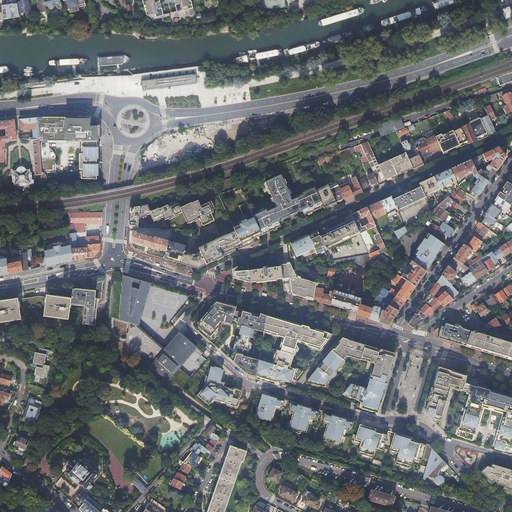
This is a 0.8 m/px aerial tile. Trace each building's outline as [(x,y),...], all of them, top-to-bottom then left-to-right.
[(21,1),(17,2),(18,9),(19,13),(25,11),(26,15),(32,14),(31,10),(29,3),(28,0),(24,0),(25,1),(21,1)] [(43,0),(45,8),(48,7),(53,6),(56,5),(56,6),(57,7),(58,8),(59,8),(60,8),(61,8),(62,8),(59,0),(43,0)] [(62,0),(63,0),(66,0),(68,7),(67,8),(68,10),(69,10),(69,12),(79,9),(78,7),(85,5),(84,0),(62,0)] [(142,0),(144,5),(145,4),(145,6),(146,5),(147,10),(146,10),(147,11),(146,11),(146,14),(148,15),(149,16),(154,17),(156,16),(156,17),(168,17),(169,17),(169,16),(170,16),(169,14),(163,15),(163,14),(161,7),(158,8),(158,7),(157,3),(157,2),(160,1),(159,0),(142,0)] [(177,0),(178,2),(178,3),(175,4),(177,11),(177,12),(171,13),(172,15),(173,15),(173,16),(173,15),(174,17),(185,16),(187,15),(193,15),(192,14),(194,14),(190,0),(189,0),(177,0)] [(19,13),(18,9),(14,10),(14,12),(13,12),(12,12),(3,13),(3,14),(5,14),(5,18),(6,19),(13,18),(19,17),(19,13)] [(196,78),(198,77),(197,73),(141,80),(142,90),(197,83),(196,78)] [(511,74),(511,73),(496,78),(499,87),(511,82),(511,74)] [(502,97),(505,104),(509,102),(511,100),(511,94),(511,93),(510,94),(510,93),(502,97)] [(498,101),(495,95),(488,97),(491,103),(498,101)] [(505,104),(505,105),(506,106),(502,108),(505,115),(511,111),(511,109),(509,102),(505,104)] [(490,106),(484,108),(490,122),(496,119),(490,106)] [(490,122),(484,108),(479,111),(485,124),(490,122)] [(43,183),(44,183),(47,183),(47,180),(46,178),(45,175),(43,172),(41,144),(40,141),(38,117),(20,119),(21,130),(33,128),(34,137),(31,138),(31,134),(22,135),(22,140),(31,139),(32,142),(34,142),(37,176),(43,175),(43,183)] [(38,117),(40,141),(81,141),(81,145),(81,179),(99,179),(99,148),(99,145),(101,126),(92,117),(38,117)] [(396,131),(403,129),(400,119),(399,118),(376,126),(377,128),(380,137),(381,137),(396,131)] [(12,120),(0,120),(0,162),(5,162),(5,141),(17,140),(14,119),(12,120)] [(476,141),(469,125),(461,128),(461,129),(468,143),(468,145),(473,143),(476,141)] [(408,132),(406,128),(396,132),(398,137),(408,132)] [(468,143),(461,129),(459,130),(453,132),(460,146),(460,147),(465,145),(468,143)] [(435,137),(432,131),(422,135),(424,138),(430,152),(440,148),(435,137)] [(453,132),(453,131),(442,136),(441,134),(435,137),(440,148),(443,154),(447,151),(456,148),(460,146),(453,132)] [(352,142),(351,137),(340,140),(342,145),(352,142)] [(403,138),(399,140),(405,152),(410,150),(409,147),(411,146),(410,143),(408,144),(406,141),(405,141),(403,138)] [(414,144),(416,149),(422,161),(425,160),(425,158),(426,157),(431,155),(430,152),(424,138),(419,140),(419,142),(414,144)] [(368,142),(363,144),(361,144),(368,160),(374,173),(381,170),(374,155),(371,150),(368,142)] [(55,154),(54,152),(52,150),(50,149),(49,144),(64,144),(64,143),(47,143),(47,144),(41,144),(43,172),(56,173),(56,156),(55,154)] [(368,160),(361,144),(354,147),(356,151),(360,150),(363,156),(360,157),(361,160),(363,163),(368,160)] [(498,147),(482,155),(486,163),(492,160),(493,161),(489,166),(496,171),(504,160),(510,151),(507,149),(505,151),(503,153),(498,147)] [(413,169),(413,170),(420,167),(423,165),(422,161),(416,149),(414,150),(417,155),(418,155),(410,159),(409,156),(410,156),(409,154),(407,155),(412,167),(413,169)] [(406,153),(390,161),(392,165),(396,174),(396,175),(412,167),(407,155),(406,153)] [(477,173),(471,160),(463,163),(450,169),(455,179),(457,177),(458,180),(464,177),(464,176),(467,174),(467,173),(469,172),(469,173),(472,172),(473,176),(477,173)] [(30,184),(36,183),(36,180),(34,180),(34,173),(32,173),(32,169),(29,170),(28,167),(27,166),(26,166),(24,165),(22,165),(20,166),(19,167),(19,170),(16,170),(16,174),(14,174),(15,182),(16,182),(16,184),(20,184),(21,186),(28,185),(30,184)] [(381,171),(385,179),(388,177),(396,174),(392,165),(384,169),(385,169),(381,171)] [(493,176),(496,171),(489,166),(488,165),(486,168),(486,170),(485,172),(486,172),(485,173),(481,170),(477,173),(487,180),(489,182),(493,176)] [(396,175),(397,176),(413,169),(412,167),(396,175)] [(455,179),(450,169),(443,173),(434,177),(440,190),(444,188),(443,187),(451,183),(452,184),(456,182),(455,179)] [(372,185),(378,182),(374,173),(368,176),(372,185)] [(477,173),(473,176),(478,181),(477,181),(476,181),(475,181),(474,182),(474,183),(475,184),(475,185),(476,185),(469,195),(476,200),(482,192),(484,189),(484,188),(482,186),(484,184),(487,180),(477,173)] [(261,213),(253,216),(254,217),(254,219),(261,233),(262,235),(263,235),(273,230),(277,228),(281,227),(279,222),(281,221),(281,220),(280,219),(283,218),(283,219),(283,218),(289,216),(292,215),(297,212),(297,211),(300,210),(300,211),(301,212),(303,211),(305,216),(308,214),(312,212),(313,212),(316,211),(315,209),(323,206),(317,192),(315,190),(312,191),(311,190),(310,190),(304,193),(303,193),(303,194),(303,195),(297,198),(293,200),(291,199),(291,198),(290,195),(291,195),(290,194),(288,188),(286,184),(284,180),(281,175),(265,182),(267,186),(271,194),(272,198),(274,201),(275,203),(275,202),(276,205),(278,205),(277,207),(268,212),(267,210),(265,211),(261,213)] [(351,189),(354,197),(360,194),(363,193),(362,190),(362,189),(358,181),(357,178),(356,177),(352,179),(355,187),(351,189)] [(440,190),(434,177),(419,183),(421,187),(426,198),(427,198),(426,197),(440,190)] [(361,180),(358,181),(362,189),(369,186),(365,178),(361,180)] [(459,188),(462,185),(467,181),(465,179),(458,186),(459,188)] [(497,196),(510,206),(511,203),(511,185),(507,182),(503,188),(504,189),(502,192),(506,195),(505,196),(500,192),(497,196)] [(344,199),(345,201),(351,199),(354,197),(351,189),(348,183),(339,187),(344,199)] [(330,189),(336,202),(339,201),(342,200),(344,199),(339,187),(338,186),(330,189)] [(330,189),(329,187),(325,189),(324,187),(323,187),(322,188),(321,188),(320,189),(321,190),(317,192),(323,206),(323,207),(325,210),(331,207),(336,205),(337,205),(336,202),(330,189)] [(421,200),(426,198),(421,187),(416,189),(416,188),(408,192),(408,191),(404,193),(405,193),(392,199),(396,208),(398,211),(421,200)] [(460,203),(466,196),(459,191),(456,196),(455,195),(454,197),(455,197),(454,199),(460,203)] [(396,208),(392,199),(391,196),(386,198),(381,201),(386,213),(396,208)] [(466,214),(468,211),(448,197),(445,200),(438,205),(441,207),(445,210),(451,201),(452,202),(452,203),(457,207),(457,208),(466,214)] [(132,220),(139,220),(139,219),(143,218),(146,216),(150,214),(154,222),(164,218),(165,221),(169,219),(173,217),(175,216),(179,214),(183,212),(188,224),(194,221),(198,219),(199,220),(200,219),(203,226),(215,221),(213,218),(211,214),(213,213),(214,213),(213,210),(215,209),(212,202),(201,207),(198,201),(192,204),(191,203),(181,208),(179,204),(177,205),(175,202),(159,209),(159,208),(151,212),(148,205),(142,207),(131,209),(130,212),(130,214),(130,219),(132,219),(132,220)] [(367,208),(374,224),(376,223),(374,219),(386,214),(386,213),(381,201),(376,203),(367,208)] [(445,210),(441,207),(435,216),(443,222),(449,213),(445,210)] [(379,255),(380,254),(386,249),(374,224),(367,208),(364,209),(359,211),(362,218),(366,216),(369,224),(365,226),(368,230),(373,228),(376,234),(373,236),(380,250),(377,251),(379,255)] [(493,212),(488,209),(488,210),(480,221),(484,224),(486,222),(489,224),(494,217),(494,216),(491,214),(492,212),(493,212)] [(71,245),(71,246),(87,245),(99,244),(98,236),(86,237),(85,223),(100,223),(100,225),(102,225),(103,211),(68,213),(69,220),(70,233),(71,245)] [(362,218),(359,211),(355,213),(351,215),(354,222),(359,233),(360,234),(363,233),(368,230),(365,226),(362,218)] [(243,248),(251,244),(258,241),(257,238),(254,239),(253,237),(261,233),(254,219),(248,222),(247,220),(246,219),(239,222),(241,225),(239,226),(241,229),(236,232),(237,234),(237,235),(239,240),(240,240),(243,248)] [(449,226),(455,230),(458,226),(451,221),(448,225),(449,226)] [(359,233),(354,222),(350,223),(350,222),(346,224),(347,225),(330,233),(320,237),(326,250),(328,250),(327,248),(355,235),(359,233)] [(346,224),(350,222),(349,222),(329,231),(330,233),(347,225),(346,224)] [(490,235),(493,232),(479,222),(477,225),(478,225),(477,226),(479,227),(473,236),(474,237),(480,241),(486,232),(490,235)] [(426,232),(433,236),(435,238),(438,234),(437,233),(440,228),(433,223),(426,232)] [(445,231),(451,236),(455,230),(449,226),(445,231)] [(395,232),(398,239),(405,233),(407,231),(405,227),(395,232)] [(135,231),(133,230),(132,237),(132,242),(166,252),(169,241),(155,237),(154,237),(153,237),(153,238),(137,233),(136,231),(135,231)] [(225,236),(221,238),(223,242),(225,243),(229,251),(235,248),(234,246),(240,243),(242,246),(243,248),(240,240),(239,240),(237,235),(237,234),(236,232),(236,231),(229,235),(229,234),(225,236)] [(426,232),(426,231),(422,237),(425,239),(414,254),(416,255),(417,256),(413,262),(412,261),(411,261),(412,261),(416,264),(426,271),(429,266),(434,261),(437,256),(441,249),(445,245),(435,238),(433,236),(426,232)] [(316,252),(308,234),(304,236),(299,239),(296,240),(290,243),(297,257),(309,251),(311,254),(316,252)] [(315,236),(314,235),(310,237),(313,244),(315,243),(315,244),(316,244),(316,243),(317,242),(318,243),(319,243),(319,242),(319,241),(316,235),(315,236)] [(482,242),(480,241),(474,237),(468,245),(467,247),(472,251),(475,253),(476,250),(482,242)] [(221,238),(219,239),(226,253),(222,254),(223,257),(226,256),(230,254),(235,252),(243,248),(242,246),(240,243),(234,246),(235,248),(229,251),(225,243),(223,242),(221,238)] [(216,241),(199,249),(201,252),(207,265),(223,257),(222,254),(226,253),(219,239),(216,240),(216,241)] [(187,246),(169,241),(166,252),(164,259),(173,261),(181,263),(184,253),(185,249),(186,249),(187,246)] [(87,257),(94,256),(96,253),(100,250),(100,244),(99,244),(87,245),(87,248),(87,257)] [(504,256),(511,252),(506,244),(499,248),(504,256)] [(46,258),(47,266),(56,264),(59,263),(73,260),(71,248),(71,246),(71,245),(62,247),(61,245),(54,246),(55,249),(45,251),(46,257),(46,258)] [(467,247),(463,245),(458,252),(454,258),(462,264),(468,257),(470,258),(472,255),(470,254),(472,251),(467,247)] [(71,248),(73,260),(86,258),(87,257),(87,248),(71,248)] [(498,261),(504,256),(499,248),(492,253),(498,261)] [(21,261),(22,271),(31,269),(31,266),(28,267),(27,260),(32,259),(32,249),(23,249),(23,250),(22,250),(21,250),(21,261)] [(185,253),(184,253),(181,263),(199,269),(207,265),(201,252),(200,252),(195,255),(194,255),(186,253),(186,252),(185,251),(185,253)] [(369,255),(372,261),(375,259),(375,258),(379,255),(377,251),(369,255)] [(483,258),(480,260),(488,272),(500,263),(498,261),(492,253),(492,252),(483,258)] [(375,258),(375,259),(389,269),(393,263),(380,254),(379,255),(375,258)] [(361,271),(364,268),(367,265),(372,261),(369,255),(331,261),(334,267),(336,267),(354,264),(361,271)] [(470,263),(472,266),(478,261),(480,260),(483,258),(480,256),(478,258),(470,263)] [(451,285),(453,284),(455,282),(452,280),(453,279),(455,276),(456,274),(456,275),(456,273),(454,271),(456,269),(458,270),(458,269),(464,273),(468,268),(465,266),(462,264),(454,258),(451,262),(454,264),(453,265),(455,266),(454,267),(453,267),(453,266),(450,264),(442,275),(451,285)] [(7,263),(8,274),(15,273),(22,271),(21,261),(14,262),(13,260),(10,260),(10,263),(7,263)] [(477,268),(471,272),(476,280),(487,273),(488,272),(480,260),(478,261),(481,265),(478,267),(477,266),(476,267),(477,268)] [(396,274),(415,287),(422,277),(426,271),(416,264),(412,261),(409,264),(410,265),(411,265),(408,270),(411,271),(409,273),(408,272),(407,273),(409,274),(407,276),(406,276),(400,271),(399,270),(396,274)] [(287,264),(281,265),(281,266),(283,279),(290,278),(290,279),(292,295),(306,298),(313,300),(315,287),(316,283),(309,282),(309,281),(298,278),(296,278),(296,277),(296,275),(295,275),(294,270),(293,270),(290,264),(287,264)] [(232,278),(250,283),(249,275),(249,270),(238,270),(238,265),(231,269),(232,278)] [(367,265),(364,268),(373,274),(375,270),(367,265)] [(283,279),(281,266),(264,268),(264,267),(262,267),(262,269),(249,270),(249,271),(249,275),(250,283),(256,282),(257,284),(277,281),(277,280),(283,279)] [(335,275),(336,267),(334,267),(333,267),(332,270),(328,269),(328,273),(327,276),(332,277),(333,275),(335,275)] [(361,271),(367,276),(370,272),(364,268),(361,271)] [(468,287),(477,281),(476,280),(471,272),(462,278),(468,287)] [(396,297),(405,303),(411,294),(415,287),(396,274),(396,273),(391,280),(396,284),(399,285),(402,281),(404,283),(405,284),(401,289),(398,294),(397,293),(385,284),(383,288),(396,297)] [(166,347),(138,323),(150,283),(123,275),(119,320),(128,322),(127,331),(126,333),(126,335),(155,360),(150,366),(167,381),(197,347),(179,332),(166,347)] [(452,299),(459,293),(454,288),(451,285),(442,275),(439,279),(437,283),(440,287),(441,286),(442,285),(443,286),(444,285),(449,290),(446,293),(452,299)] [(369,278),(362,299),(365,300),(372,279),(369,278)] [(71,288),(70,299),(69,311),(84,313),(82,331),(95,332),(98,305),(101,305),(102,287),(102,281),(71,288)] [(373,306),(375,300),(380,285),(376,283),(369,305),(373,306)] [(449,303),(453,300),(452,299),(446,293),(445,292),(444,291),(443,291),(444,292),(438,298),(435,295),(440,287),(437,283),(430,293),(441,304),(443,307),(449,303)] [(511,284),(503,290),(508,296),(511,294),(511,298),(510,300),(511,302),(511,284)] [(385,304),(399,311),(402,306),(405,303),(396,297),(383,288),(380,285),(375,300),(385,304)] [(327,304),(330,305),(332,291),(330,291),(329,295),(326,294),(326,292),(327,292),(328,287),(325,286),(325,289),(322,303),(327,304)] [(317,302),(322,303),(325,289),(315,287),(313,300),(313,301),(317,302)] [(357,313),(360,305),(362,299),(333,290),(332,291),(330,305),(350,311),(354,313),(357,313)] [(507,299),(501,291),(495,295),(500,303),(507,299)] [(441,304),(430,293),(427,297),(424,301),(427,304),(428,305),(433,310),(433,311),(441,304)] [(490,307),(498,302),(493,294),(489,296),(490,299),(486,301),(490,307)] [(38,296),(25,298),(26,320),(43,317),(57,319),(59,297),(47,295),(47,297),(38,296)] [(59,297),(57,319),(67,320),(69,311),(70,299),(59,297)] [(25,298),(0,301),(0,324),(21,321),(26,320),(25,298)] [(376,321),(379,322),(383,310),(384,307),(385,304),(375,300),(373,306),(372,309),(369,318),(376,321)] [(240,311),(240,312),(235,311),(236,307),(216,302),(207,313),(202,318),(197,323),(199,325),(198,326),(199,327),(198,328),(208,337),(209,336),(213,340),(221,330),(223,324),(231,326),(232,324),(236,325),(236,328),(241,329),(238,336),(236,336),(231,354),(232,354),(229,357),(231,360),(234,362),(233,363),(245,373),(251,375),(260,377),(259,379),(268,382),(269,380),(272,381),(275,382),(275,381),(280,381),(284,384),(285,382),(289,382),(288,382),(296,384),(297,381),(296,381),(297,378),(303,371),(290,367),(293,355),(295,355),(296,352),(298,352),(299,348),(297,347),(298,346),(296,345),(297,342),(317,348),(317,350),(319,350),(332,334),(323,332),(312,328),(305,326),(261,314),(260,316),(244,312),(240,311)] [(394,318),(399,311),(385,304),(384,307),(387,308),(385,311),(383,310),(379,322),(389,325),(394,318)] [(432,315),(435,312),(433,311),(433,310),(428,305),(427,304),(419,311),(425,317),(430,313),(432,315)] [(488,312),(482,304),(478,307),(479,310),(477,311),(481,316),(483,315),(484,317),(485,316),(484,314),(488,312)] [(365,317),(369,318),(372,309),(360,305),(357,313),(357,314),(365,317)] [(425,317),(419,311),(418,310),(410,320),(408,324),(413,327),(424,320),(424,319),(426,318),(425,317)] [(511,323),(511,321),(507,314),(502,317),(507,325),(511,324),(511,323)] [(496,327),(501,326),(500,324),(495,317),(491,319),(492,321),(484,326),(486,329),(487,329),(496,327)] [(438,338),(466,347),(471,332),(471,331),(463,329),(459,326),(458,327),(456,326),(446,323),(445,323),(444,327),(441,326),(438,338)] [(483,352),(488,353),(491,343),(492,341),(489,340),(490,337),(483,335),(482,334),(478,333),(474,334),(474,331),(471,332),(466,347),(474,349),(474,348),(477,349),(477,350),(478,350),(483,352)] [(491,354),(508,359),(511,346),(511,343),(502,340),(493,337),(493,338),(492,341),(491,343),(488,353),(491,354)] [(339,341),(332,351),(344,360),(348,356),(374,364),(375,366),(371,379),(386,384),(394,357),(393,357),(394,353),(369,345),(347,339),(342,338),(339,341)] [(33,351),(31,362),(34,363),(33,367),(36,367),(33,381),(38,382),(39,376),(46,377),(51,351),(37,349),(36,352),(33,351)] [(344,360),(332,351),(328,356),(324,361),(325,362),(322,366),(321,366),(320,366),(318,369),(307,382),(324,387),(344,362),(344,361),(344,360)] [(222,370),(211,367),(208,376),(206,376),(205,382),(204,387),(197,395),(211,407),(214,403),(238,409),(241,400),(240,400),(242,391),(226,387),(227,382),(221,380),(221,378),(220,377),(222,370)] [(425,411),(431,417),(433,420),(436,423),(439,420),(440,420),(448,392),(447,392),(449,386),(454,387),(459,388),(459,389),(462,390),(463,389),(467,376),(439,367),(438,371),(437,371),(425,411)] [(0,373),(0,372),(0,381),(10,385),(12,376),(0,373)] [(502,421),(499,431),(497,430),(494,440),(496,441),(494,447),(503,450),(503,449),(508,451),(509,447),(511,448),(511,446),(511,396),(481,388),(483,381),(474,378),(467,376),(463,389),(467,390),(466,394),(469,394),(459,427),(458,427),(457,432),(459,432),(458,436),(463,437),(463,438),(472,441),(474,434),(476,435),(479,424),(477,424),(481,410),(480,410),(481,404),(490,407),(490,408),(494,409),(494,408),(507,412),(504,421),(502,421)] [(386,384),(371,379),(369,388),(353,384),(345,395),(351,399),(352,398),(363,404),(361,408),(372,412),(372,411),(378,413),(384,391),(386,384)] [(6,390),(0,387),(0,403),(2,405),(5,397),(8,399),(10,394),(5,392),(6,390)] [(284,401),(276,399),(277,397),(263,393),(258,407),(257,407),(255,412),(257,412),(256,414),(258,415),(258,416),(259,417),(259,418),(263,419),(263,418),(272,420),(276,407),(280,408),(281,407),(282,408),(284,401)] [(29,398),(22,418),(27,420),(28,418),(31,419),(30,421),(35,423),(42,402),(29,398)] [(312,420),(313,419),(313,418),(314,419),(317,410),(288,401),(285,410),(287,410),(286,412),(290,414),(286,429),(287,429),(287,431),(291,432),(290,433),(297,435),(298,434),(301,435),(302,434),(303,434),(308,419),(312,420)] [(353,422),(322,412),(321,418),(322,419),(322,420),(326,421),(322,435),(323,436),(323,437),(337,442),(338,440),(339,441),(341,434),(343,434),(342,432),(342,431),(344,430),(343,429),(343,427),(350,429),(351,428),(352,429),(354,424),(352,423),(353,422)] [(214,428),(215,427),(211,425),(211,424),(205,433),(209,435),(210,434),(212,431),(214,428)] [(353,435),(345,459),(415,479),(416,479),(420,465),(426,445),(421,443),(418,442),(418,441),(417,440),(406,437),(394,433),(390,449),(384,448),(387,434),(376,431),(370,429),(371,428),(360,424),(356,436),(353,435)] [(217,442),(219,437),(217,436),(218,435),(216,434),(216,435),(214,433),(214,432),(212,431),(210,434),(209,435),(211,437),(211,438),(217,442)] [(29,440),(16,435),(11,446),(24,452),(29,440)] [(211,452),(217,442),(211,438),(205,448),(211,452)] [(210,454),(211,452),(205,448),(198,444),(197,445),(195,443),(189,450),(198,455),(200,451),(202,452),(205,454),(206,452),(210,454)] [(423,482),(427,477),(434,479),(434,480),(434,481),(434,482),(435,483),(436,485),(437,485),(438,485),(440,485),(441,485),(443,484),(444,482),(444,481),(444,479),(443,477),(442,476),(441,475),(439,475),(439,476),(440,471),(440,470),(441,472),(448,466),(428,444),(426,444),(426,445),(420,465),(426,467),(422,481),(423,482)] [(223,511),(245,451),(230,446),(206,511),(223,511)] [(72,465),(66,472),(72,476),(73,475),(81,482),(80,483),(86,488),(87,486),(90,489),(93,486),(90,483),(98,472),(92,468),(90,470),(82,463),(84,462),(77,457),(71,464),(72,465)] [(191,466),(184,462),(180,469),(187,473),(191,466)] [(487,466),(481,472),(491,483),(493,481),(497,482),(497,484),(505,487),(505,488),(511,489),(511,469),(492,464),(491,467),(487,466)] [(10,479),(12,474),(2,466),(0,471),(0,472),(2,473),(1,474),(7,479),(8,478),(10,479)] [(277,483),(281,473),(273,468),(268,478),(277,483)] [(177,472),(173,478),(183,483),(186,476),(177,472)] [(141,494),(146,490),(132,477),(129,481),(129,483),(141,494)] [(183,483),(173,478),(170,484),(180,489),(183,483)] [(284,497),(288,499),(290,500),(293,501),(297,493),(283,486),(279,494),(281,495),(284,497)] [(368,500),(391,507),(394,496),(371,490),(368,500)] [(84,503),(78,509),(81,511),(107,511),(106,511),(104,510),(102,511),(83,493),(78,498),(84,503)] [(317,503),(318,500),(307,494),(306,497),(304,497),(301,501),(304,503),(312,507),(316,509),(319,504),(317,503)] [(182,503),(177,511),(183,511),(189,502),(188,501),(186,500),(184,504),(182,503)] [(251,504),(255,506),(251,511),(272,511),(275,508),(271,506),(259,500),(251,504)] [(161,511),(149,503),(143,511),(161,511)]
